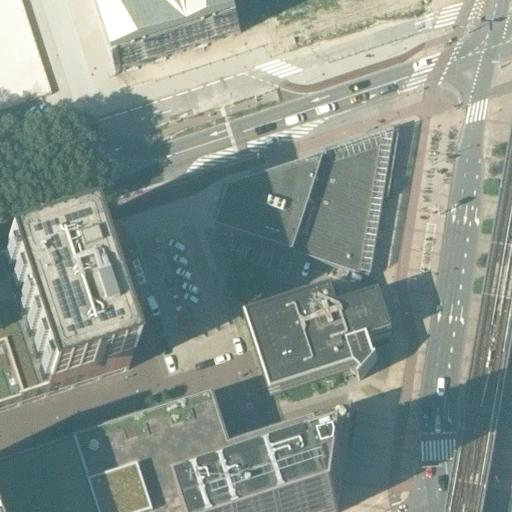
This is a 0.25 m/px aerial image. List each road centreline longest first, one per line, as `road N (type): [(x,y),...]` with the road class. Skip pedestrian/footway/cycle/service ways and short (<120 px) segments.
road 1 (secondary): [(484,61),(440,376),(443,511)]
road 2 (tertiary): [(488,40),(159,152),(108,132)]
road 3 (residential): [(127,183),(172,330),(191,349),(209,344),(217,324),(167,166)]
road 4 (tertiary): [(167,166),(484,61)]
road 5 (unclassified): [(55,0),(95,131)]
road 6 (tertiary): [(0,225),(127,183)]
